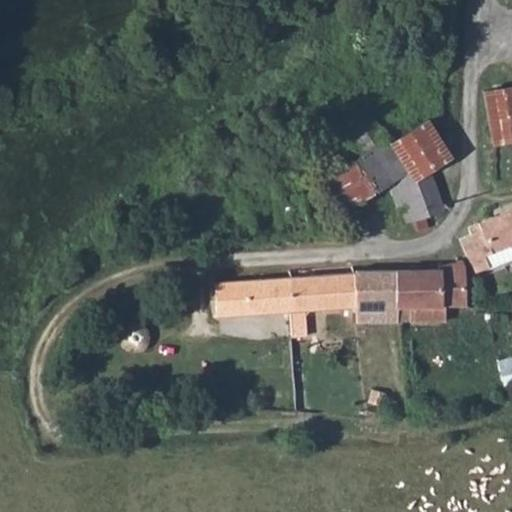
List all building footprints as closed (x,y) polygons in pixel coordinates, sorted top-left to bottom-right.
[(511,139),(511,86),(483,91),(491,143),(511,139)] [(360,156),(366,152),(387,139),(373,119),(348,134),(360,156)] [(407,172),(445,149),(426,120),(389,144),(407,172)] [(407,172),(389,144),(387,139),(366,152),(387,184),(407,172)] [(380,187),(387,184),(366,152),(360,156),(324,180),(342,213),(372,191),(379,188),(380,187)] [(189,181),(195,205),(222,198),(216,174),(189,181)] [(404,191),(393,195),(403,224),(443,210),(431,175),(401,185),(404,191)] [(460,239),(468,258),(475,273),(511,258),(511,251),(510,246),(511,245),(511,209),(478,223),(470,226),(469,227),(469,230),(471,235),(460,239)] [(396,270),(396,306),(409,306),(409,321),(445,320),(444,305),(465,305),(464,267),(462,260),(438,266),(438,269),(396,270)] [(355,270),(354,272),(355,307),(356,323),(397,322),(396,306),(396,270),(355,270)] [(354,272),(287,277),(289,312),(291,337),(306,336),(304,310),(355,307),(354,272)] [(287,277),(214,282),(216,317),(289,312),(287,277)] [(511,355),(495,360),(503,389),(511,387),(511,355)] [(386,392),(372,388),(368,402),(382,406),(386,392)]
